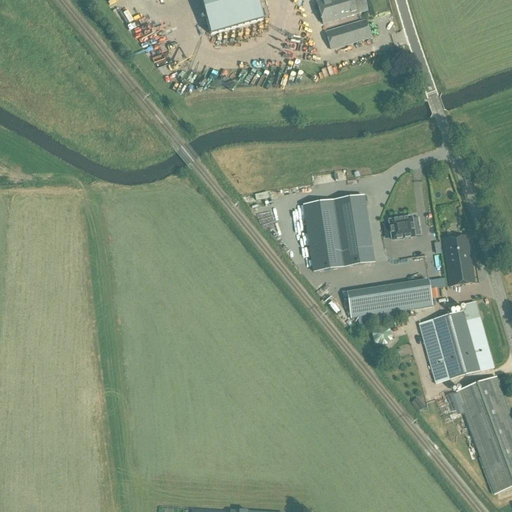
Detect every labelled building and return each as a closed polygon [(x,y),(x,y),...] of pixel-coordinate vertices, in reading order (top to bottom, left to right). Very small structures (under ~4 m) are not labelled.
[(257,0),(200,0),(211,36),(264,21),(257,0)] [(368,12),(364,0),(328,0),(317,3),(324,26),(368,12)] [(163,17),(152,20),(156,33),(167,30),(163,17)] [(373,39),(367,21),(326,34),(331,52),(373,39)] [(306,23),(295,27),(304,59),(315,55),(306,23)] [(365,65),(373,63),(370,51),(362,52),(365,65)] [(267,59),(268,65),(282,62),(281,56),(267,59)] [(213,71),(213,61),(202,61),(202,71),(213,71)] [(292,84),(289,71),(264,76),(270,105),(334,91),(332,83),(362,77),(360,69),(292,84)] [(374,264),(364,198),(333,203),(303,207),(313,273),(344,268),(374,264)] [(411,219),(389,222),(392,241),(414,238),(414,237),(421,236),(418,218),(411,219)] [(466,238),(441,242),(449,288),(473,285),(466,238)] [(427,280),(346,293),(350,320),(356,319),(358,319),(359,327),(400,320),(398,313),(405,312),(432,307),(430,299),(429,290),(427,280)] [(438,386),(495,370),(476,303),(464,306),(466,312),(421,325),(438,386)] [(391,340),(389,330),(379,328),(372,335),(375,344),(385,347),(391,340)] [(511,422),(496,380),(457,394),(495,497),(511,490),(511,422)]
